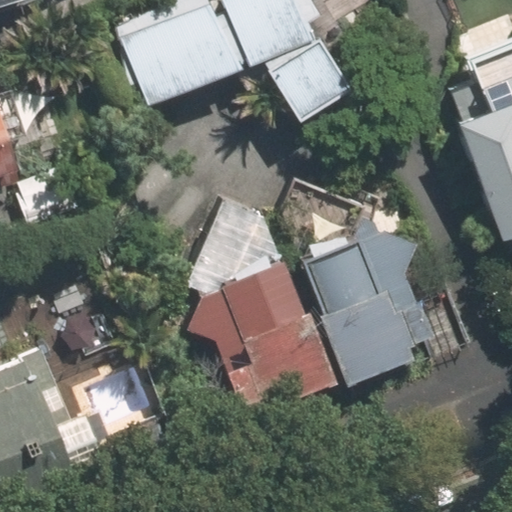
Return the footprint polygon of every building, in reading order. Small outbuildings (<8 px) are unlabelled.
[(289,0),(210,0),(111,39),(138,108),(244,67),(291,48),(306,42),(289,0)] [(312,101),(291,48),(244,67),(264,120),(312,101)] [(511,226),(511,98),(430,132),(475,241),(511,226)] [(399,334),(377,281),(389,240),(357,231),(330,241),(327,234),(255,263),(303,380),(306,389),(378,360),(372,345),(399,334)] [(255,263),(143,308),(191,426),(303,380),(255,263)] [(32,344),(0,356),(0,505),(84,471),(32,344)]
